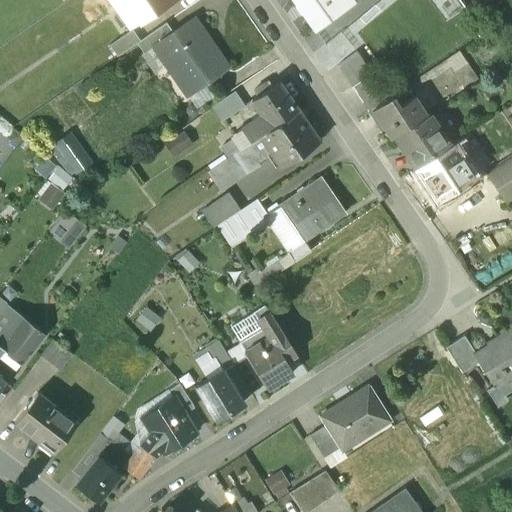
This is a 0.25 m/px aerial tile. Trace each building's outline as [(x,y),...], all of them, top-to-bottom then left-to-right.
[(110,0),(132,31),(132,30),(133,31),(178,0),(110,0)] [(293,0),(315,31),(353,4),(350,0),(293,0)] [(173,33),(153,47),(153,48),(187,97),(228,68),(194,19),(173,33)] [(140,41),(137,44),(144,54),(153,48),(153,47),(173,33),(166,24),(140,41)] [(132,31),(109,46),(117,57),(137,44),(140,41),(133,31),(132,30),(132,31)] [(357,52),(337,66),(351,87),(371,74),(357,52)] [(371,74),(351,87),(369,113),(388,100),(371,74)] [(279,82),(268,90),(265,84),(254,91),(258,97),(251,101),(262,116),(271,129),(298,111),(279,82)] [(235,92),(212,108),(222,123),(245,107),(235,92)] [(388,100),(369,113),(382,133),(385,131),(391,140),(396,136),(427,116),(415,97),(400,107),(393,97),(388,100)] [(271,129),(260,137),(272,155),(281,168),(320,142),(298,111),(271,129)] [(262,116),(233,136),(235,139),(236,139),(243,149),(260,137),(271,129),(262,116)] [(439,124),(435,126),(428,116),(427,116),(396,136),(417,168),(449,147),(442,137),(446,134),(447,131),(442,124),(439,124)] [(76,133),(53,146),(72,178),(95,165),(76,133)] [(243,149),(236,153),(249,173),(260,166),(258,163),(272,155),(260,137),(243,149)] [(235,139),(229,143),(236,153),(243,149),(236,139),(235,139)] [(449,147),(417,168),(413,170),(436,205),(472,182),(469,177),(474,173),(465,159),(459,162),(449,147)] [(236,153),(208,172),(221,192),(249,173),(236,153)] [(511,155),(488,172),(508,202),(511,199),(511,155)] [(59,170),(40,200),(56,210),(75,180),(59,170)] [(321,178),(279,206),(303,243),(346,214),(321,178)] [(228,193),(205,209),(217,227),(241,211),(228,193)] [(241,211),(217,227),(231,249),(271,222),(256,200),(241,211)] [(75,248),(89,224),(69,213),(55,236),(75,248)] [(290,255),(279,262),(284,270),(295,263),(290,255)] [(25,319),(0,299),(0,346),(2,349),(25,319)] [(265,305),(253,312),(254,313),(264,329),(265,329),(271,339),(271,338),(286,361),(296,354),(265,305)] [(254,313),(232,327),(241,343),(264,329),(254,313)] [(25,319),(2,349),(4,350),(3,351),(20,363),(43,333),(25,319)] [(511,323),(510,325),(511,327),(486,343),(488,345),(475,353),(474,354),(479,362),(495,387),(509,378),(510,380),(511,378),(511,323)] [(241,343),(240,344),(246,354),(271,339),(265,329),(264,329),(241,343)] [(475,353),(464,336),(446,348),(462,373),(479,362),(474,354),(475,353)] [(271,339),(246,354),(268,389),(293,374),(286,361),(271,338),(271,339)] [(53,340),(41,356),(60,371),(72,355),(53,340)] [(234,365),(219,341),(205,349),(213,362),(216,360),(223,371),(223,372),(234,365)] [(223,372),(223,371),(197,387),(217,420),(243,404),(223,372)] [(195,408),(180,384),(169,392),(173,398),(174,397),(185,414),(195,408)] [(368,387),(321,417),(341,448),(343,451),(390,421),(368,387)] [(37,393),(14,423),(54,453),(77,424),(37,393)] [(173,398),(142,418),(151,433),(163,452),(164,453),(196,433),(185,414),(174,397),(173,398)] [(326,425),(310,436),(324,459),(341,448),(326,425)] [(151,433),(140,447),(155,458),(163,452),(151,433)] [(100,434),(88,450),(97,458),(97,457),(98,458),(110,441),(100,434)] [(155,458),(140,447),(135,453),(131,458),(146,469),(155,458)] [(98,458),(97,457),(97,458),(77,484),(100,501),(120,474),(98,458)] [(146,469),(131,458),(124,467),(138,479),(146,469)] [(325,471),(289,494),(302,511),(310,511),(339,491),(325,471)] [(421,511),(405,489),(372,511),(421,511)]
